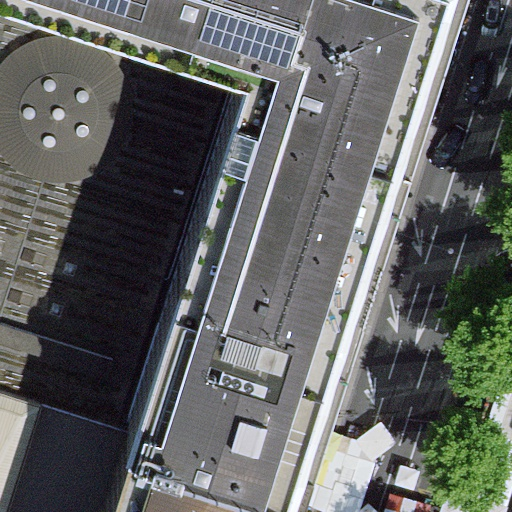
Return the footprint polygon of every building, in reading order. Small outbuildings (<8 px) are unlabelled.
[(105,0),(0,0),(0,380),(46,395),(134,423),(185,259),(237,95),(250,47),(189,26),(105,0)] [(105,0),(189,26),(197,0),(105,0)] [(435,0),(197,0),(189,26),(250,47),(237,95),(392,142),(435,0)] [(237,95),(185,259),(297,295),(308,298),(339,308),(343,293),(380,179),(392,142),(237,95)] [(185,259),(134,423),(287,472),(297,439),(334,324),(339,308),(308,298),(297,295),(185,259)] [(0,511),(7,511),(46,395),(0,380),(0,511)] [(104,511),(134,423),(46,395),(7,511),(104,511)] [(134,423),(104,511),(274,511),(287,472),(134,423)]
